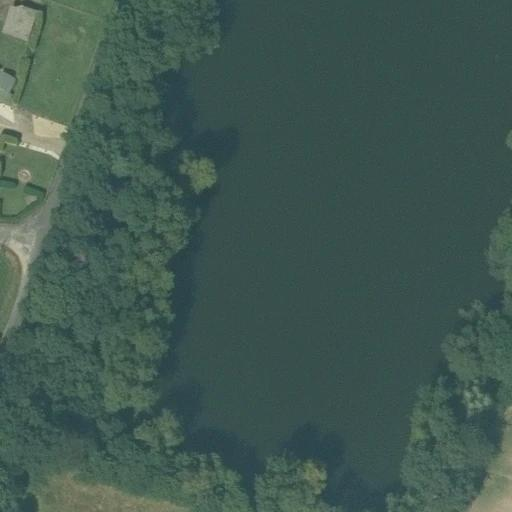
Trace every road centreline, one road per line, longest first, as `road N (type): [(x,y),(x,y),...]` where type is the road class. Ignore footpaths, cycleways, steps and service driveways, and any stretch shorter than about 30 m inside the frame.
road 1 (unclassified): [(38,235),(126,0)]
road 2 (unclassified): [(0,388),(38,235)]
